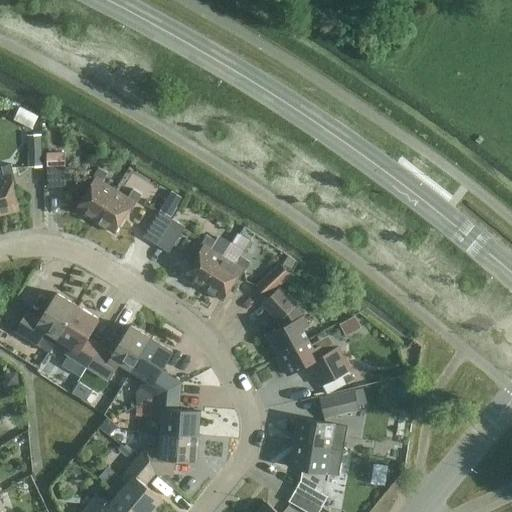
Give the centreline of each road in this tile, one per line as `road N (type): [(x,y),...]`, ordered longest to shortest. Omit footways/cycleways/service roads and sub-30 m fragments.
road 1 (secondary): [(511,273),(334,133),(104,0)]
road 2 (residential): [(0,252),(49,251),(85,261),(187,326),(223,368),(241,395),(249,432),(245,456),(199,511)]
road 3 (residential): [(418,511),(511,398)]
